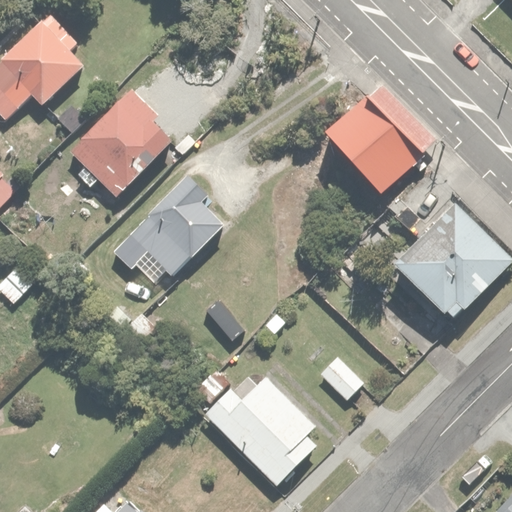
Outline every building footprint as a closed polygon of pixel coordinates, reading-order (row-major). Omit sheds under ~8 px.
[(48,10),(0,56),(0,113),(7,121),(35,94),(45,105),(84,68),(71,54),(81,45),(48,10)] [(384,73),(324,128),(379,189),(439,135),(384,73)] [(93,181),(99,176),(120,196),(177,137),(159,120),(165,114),(133,83),(70,148),(88,165),(82,171),(93,181)] [(58,116),(73,132),(91,115),(76,99),(58,116)] [(0,169),(0,201),(16,186),(0,169)] [(188,170),(113,250),(131,267),(146,251),(175,278),(228,223),(206,202),(213,194),(188,170)] [(511,252),(457,197),(393,261),(453,321),(511,260),(511,252)] [(400,242),(376,218),(351,244),(375,267),(400,242)] [(30,253),(0,282),(0,288),(16,305),(49,273),(30,253)] [(116,304),(107,316),(124,329),(119,335),(146,354),(165,329),(141,311),(135,318),(116,304)] [(337,353),(319,373),(350,400),(367,380),(337,353)] [(319,422),(269,371),(242,397),(230,385),(204,411),(274,482),(318,438),(310,431),(319,422)] [(511,511),(511,492),(511,494),(511,500),(500,511),(511,511)] [(143,511),(132,502),(122,511),(120,511),(106,498),(93,511),(143,511)]
